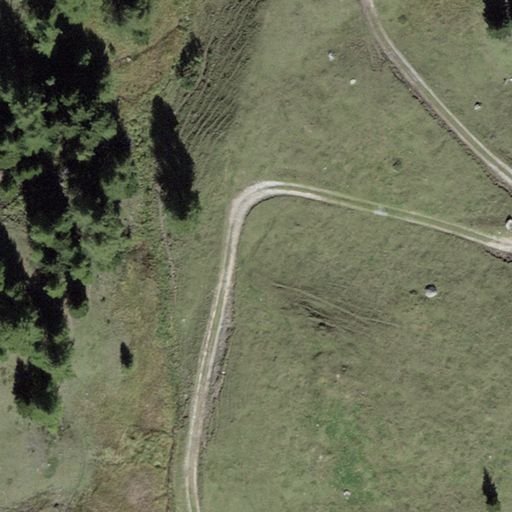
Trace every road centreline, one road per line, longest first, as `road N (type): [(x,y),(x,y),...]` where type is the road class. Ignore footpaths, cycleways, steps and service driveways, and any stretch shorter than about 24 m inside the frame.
road 1 (track): [(511,247),(279,188),(244,206),(229,240),(186,511)]
road 2 (track): [(364,0),(380,36),(424,92),(511,184)]
